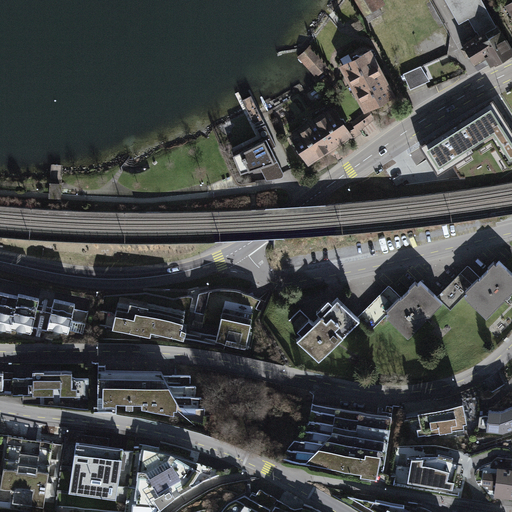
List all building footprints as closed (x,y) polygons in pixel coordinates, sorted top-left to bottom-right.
[(355,0),(365,18),(386,7),(382,0),(355,0)] [(497,30),(481,0),(447,0),(446,0),(461,29),(471,23),(480,39),(497,30)] [(511,1),(503,8),(511,21),(511,1)] [(442,35),(428,7),(401,20),(416,48),(442,35)] [(511,60),(511,53),(503,36),(467,54),(476,73),(489,66),(492,71),(511,60)] [(395,104),(370,57),(344,70),(369,117),(395,104)] [(411,91),(430,83),(422,66),(403,75),(411,91)] [(438,177),(493,142),(509,168),(511,166),(511,118),(497,96),(418,146),(438,177)] [(355,144),(337,115),(293,142),(311,171),(355,144)] [(262,139),(232,154),(239,172),(259,166),(266,180),(281,177),(283,176),(283,174),(270,148),(275,146),(264,125),(257,129),(262,139)] [(57,190),(47,190),(47,198),(57,198),(57,190)] [(464,293),(487,316),(511,291),(511,267),(501,257),(464,293)] [(383,316),(407,339),(442,303),(417,280),(383,316)] [(0,326),(14,330),(15,326),(22,293),(1,289),(0,291),(0,326)] [(23,290),(22,293),(15,326),(35,330),(43,294),(23,290)] [(80,300),(57,294),(49,327),(71,333),(80,300)] [(298,342),(320,362),(359,320),(337,300),(298,342)] [(118,303),(113,326),(155,336),(156,328),(188,335),(193,314),(141,303),(140,308),(118,303)] [(255,310),(223,303),(215,338),(248,345),(255,310)] [(9,361),(0,361),(0,383),(9,383),(9,361)] [(79,361),(37,361),(37,391),(79,391),(79,361)] [(170,362),(99,362),(99,398),(144,398),(144,404),(184,410),(185,386),(170,362)] [(389,470),(397,411),(314,399),(314,417),(289,454),(389,470)] [(511,404),(492,412),(502,437),(511,433),(511,404)] [(469,407),(436,412),(439,433),(472,428),(469,407)] [(54,441),(8,436),(0,503),(47,508),(54,441)] [(126,447),(76,441),(69,497),(120,503),(126,447)] [(173,502),(191,487),(198,464),(141,447),(133,505),(159,510),(173,502)] [(460,454),(434,448),(428,477),(453,483),(460,454)] [(496,496),(511,497),(511,462),(501,461),(496,496)] [(497,473),(484,473),(483,489),(496,490),(497,473)] [(418,511),(416,501),(395,505),(396,511),(432,511),(433,511),(429,511),(418,511)]
